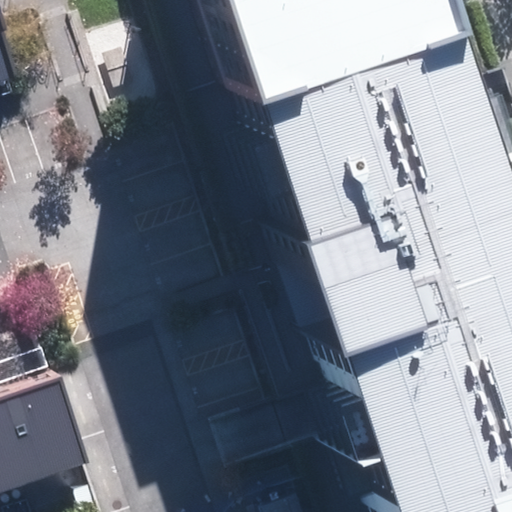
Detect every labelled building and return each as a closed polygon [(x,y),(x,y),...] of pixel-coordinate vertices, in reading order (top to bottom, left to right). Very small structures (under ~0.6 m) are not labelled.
[(164,0),(152,0),(128,9),(146,62),(182,50),(164,0)] [(511,511),(511,300),(406,0),(194,0),(374,511),(511,511)] [(68,120),(60,99),(0,121),(0,158),(50,140),(46,129),(68,120)] [(30,195),(0,206),(0,246),(42,231),(30,195)] [(31,364),(0,374),(0,506),(17,501),(11,481),(65,463),(31,364)]
